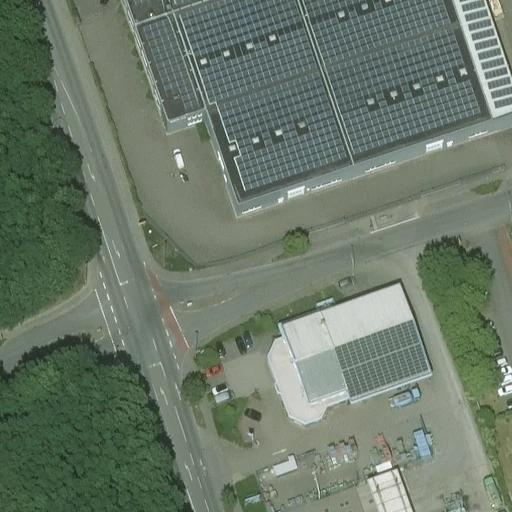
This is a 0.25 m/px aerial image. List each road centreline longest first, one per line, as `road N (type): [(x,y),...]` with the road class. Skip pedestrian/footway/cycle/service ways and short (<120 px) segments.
road 1 (unclassified): [(139,321),(511,197)]
road 2 (secondary): [(34,0),(139,321)]
road 3 (secondary): [(139,321),(205,511)]
road 4 (residential): [(139,321),(0,364)]
